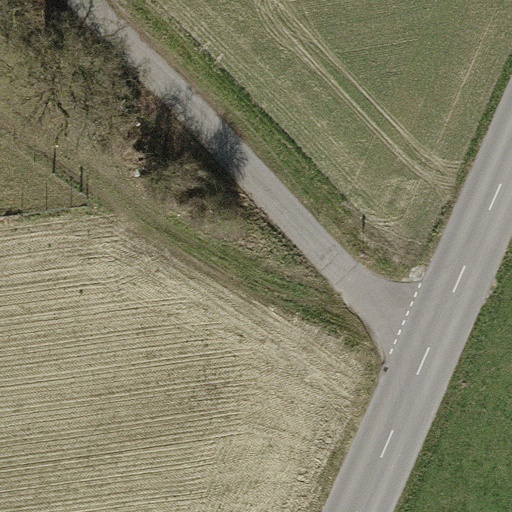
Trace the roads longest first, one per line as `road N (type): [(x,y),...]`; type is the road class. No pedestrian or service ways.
road 1 (track): [(432,347),(101,0)]
road 2 (tertiary): [(361,511),(511,167)]
